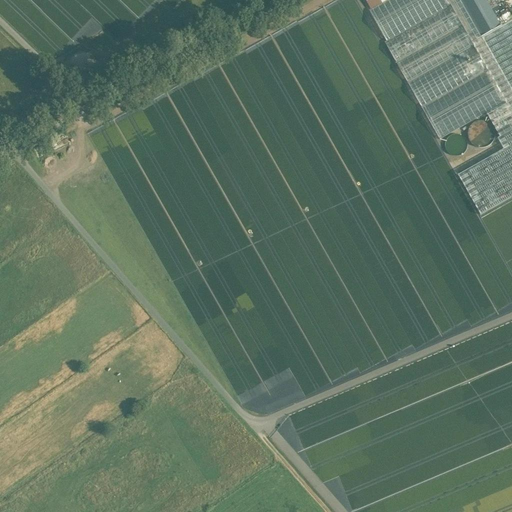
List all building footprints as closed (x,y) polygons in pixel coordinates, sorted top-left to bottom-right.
[(451,6),(447,0),(386,0),(382,3),(369,10),(386,42),(451,6)] [(481,37),(460,0),(447,0),(451,6),(452,7),(473,44),(474,46),(488,70),(488,71),(506,102),(511,98),(511,96),(499,74),(498,72),(485,49),(506,36),(505,34),(500,26),(481,37)] [(499,23),(485,0),(460,0),(481,37),(500,26),(499,23)] [(452,7),(386,44),(407,82),(473,44),(452,7)] [(511,15),(499,23),(500,26),(505,34),(511,30),(511,15)] [(511,32),(506,36),(485,49),(498,72),(511,63),(511,32)] [(474,46),(408,83),(422,108),(488,70),(474,46)] [(511,67),(499,74),(511,96),(511,67)] [(488,71),(422,109),(440,139),(486,113),(506,102),(488,71)] [(511,113),(506,102),(486,113),(500,137),(511,130),(511,113)] [(385,353),(397,354),(397,345),(392,344),(391,352),(384,352),(384,346),(379,346),(379,345),(369,345),(369,344),(364,344),(363,360),(359,360),(358,372),(367,373),(368,363),(385,364),(385,353)] [(339,392),(340,409),(351,409),(351,402),(356,402),(355,392),(339,392)] [(340,484),(340,441),(326,441),(333,437),(337,437),(337,431),(335,427),(330,430),(330,435),(327,435),(314,442),(314,448),(308,448),(303,450),(319,481),(327,481),(336,476),(340,484)]
